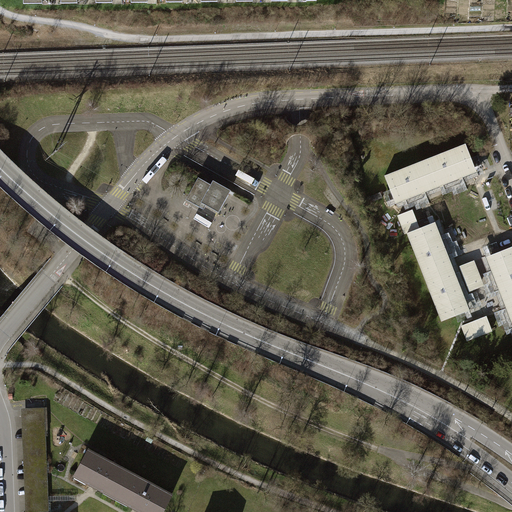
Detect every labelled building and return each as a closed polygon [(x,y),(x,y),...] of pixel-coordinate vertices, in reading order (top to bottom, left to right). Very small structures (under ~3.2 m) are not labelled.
[(467,144),(386,176),(391,189),(398,205),(478,172),(472,155),(467,144)] [(200,179),(187,202),(206,213),(208,209),(220,215),(233,192),(217,183),(214,187),(200,179)] [(436,222),(407,234),(407,235),(442,322),(456,316),(472,310),(448,252),(436,222)] [(511,247),(491,255),(508,299),(511,297),(511,247)] [(476,259),(461,265),(471,291),(486,285),(476,259)] [(486,317),(462,326),(467,340),(492,331),(486,317)] [(41,409),(24,410),(28,510),(45,509),(41,409)] [(86,449),(74,471),(87,478),(85,482),(102,491),(104,487),(128,500),(126,504),(141,511),(143,511),(145,509),(149,511),(159,511),(169,495),(86,449)]
